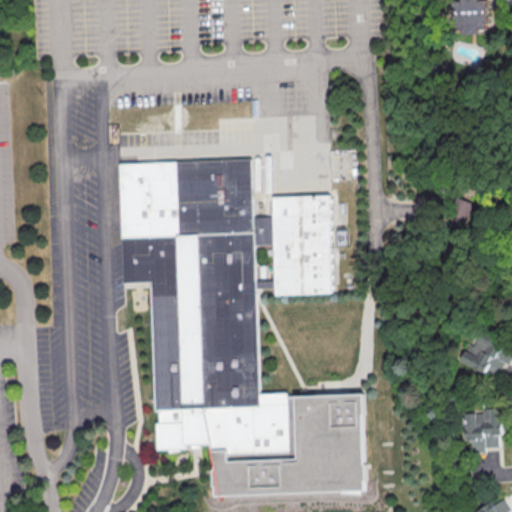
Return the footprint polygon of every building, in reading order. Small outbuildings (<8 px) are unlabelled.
[(485,0),(486,24),(484,24),(484,27),(478,27),(478,33),(460,34),(460,29),(453,29),(453,26),(451,26),(450,0),(485,0)] [(273,217),(272,197),(329,195),(333,293),(277,295),(276,287),(257,288),(261,394),(289,393),(289,397),(365,394),(366,414),(364,414),(366,465),(368,465),(369,482),(367,482),(368,491),(218,497),(217,487),(215,487),(214,470),(217,470),(216,464),(212,453),(211,444),(201,444),(201,449),(192,449),(192,444),(187,445),(187,448),(159,449),(158,424),(162,424),(162,411),(159,411),(153,282),(125,283),(120,164),(251,159),(254,218),(273,217)] [(455,196),(463,199),(471,203),(462,224),(447,217),(455,196)] [(469,343),(461,361),(486,372),(487,369),(498,374),(509,349),(479,335),(474,345),(469,343)] [(466,413),(467,440),(471,440),(471,452),(486,451),(486,447),(499,447),(499,435),(503,435),(502,407),(483,407),(483,412),(466,413)]
